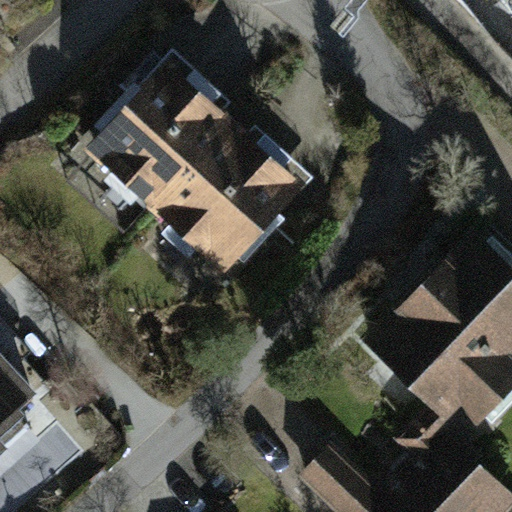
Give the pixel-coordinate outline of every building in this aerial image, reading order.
[(83,162),(155,227),(240,134),(168,69),(83,162)] [(312,199),(240,134),(155,227),(227,292),(312,199)] [(511,376),(511,275),(480,245),(377,352),(459,431),(511,376)] [(0,465),(36,433),(0,392),(0,465)] [(327,511),(503,511),(435,445),(377,504),(334,461),(305,490),(327,511)]
